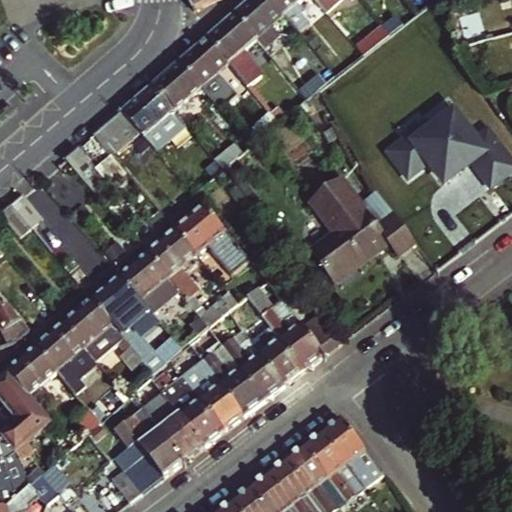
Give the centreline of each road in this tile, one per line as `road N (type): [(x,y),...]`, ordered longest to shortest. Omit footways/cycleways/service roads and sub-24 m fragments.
road 1 (residential): [(169,511),(511,255)]
road 2 (residential): [(155,27),(138,52),(0,172)]
